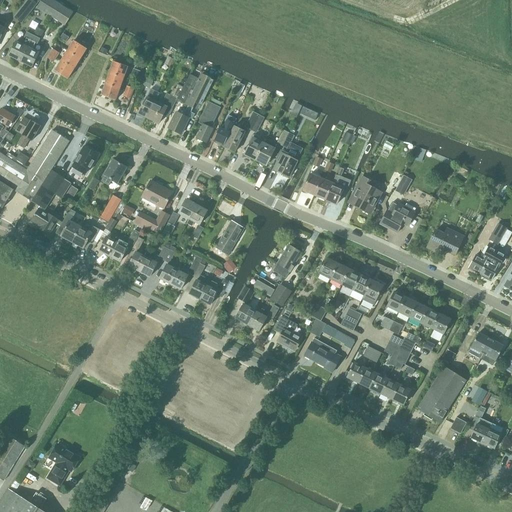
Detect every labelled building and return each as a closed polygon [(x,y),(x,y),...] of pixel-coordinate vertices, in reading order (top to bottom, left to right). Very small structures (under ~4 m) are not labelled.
[(23,7),(15,17),(22,23),(36,6),(37,4),(32,0),(27,7),(24,5),(23,7)] [(41,0),(37,7),(36,8),(51,16),(59,4),(57,3),(52,0),(41,0)] [(51,16),(65,25),(73,13),(59,4),(51,16)] [(36,28),(33,35),(40,38),(43,31),(36,28)] [(21,62),(33,35),(27,32),(24,37),(26,38),(23,45),(16,41),(9,56),(21,62)] [(69,36),(62,32),(59,36),(66,41),(69,36)] [(33,35),(21,62),(32,67),(39,53),(32,49),(35,43),(37,44),(40,39),(33,35)] [(68,51),(80,59),(87,49),(74,41),(68,51)] [(62,61),(74,69),(80,59),(68,51),(62,61)] [(168,55),(164,63),(171,66),(174,59),(168,55)] [(74,69),(62,61),(55,70),(68,78),(74,69)] [(110,73),(124,78),(128,67),(114,61),(110,73)] [(135,64),(132,73),(138,75),(141,66),(135,64)] [(106,84),(120,89),(124,78),(110,73),(106,84)] [(185,102),(184,103),(188,105),(193,107),(196,102),(201,104),(213,79),(202,73),(199,78),(196,77),(185,102)] [(183,87),(177,98),(185,102),(196,77),(190,74),(183,87)] [(120,89),(106,84),(102,95),(116,100),(120,89)] [(149,114),(147,117),(159,123),(165,110),(170,112),(177,99),(177,98),(183,87),(177,85),(175,89),(173,88),(170,95),(167,94),(161,105),(156,102),(155,102),(149,114)] [(149,94),(139,113),(147,117),(149,114),(155,102),(159,93),(151,89),(149,94)] [(211,127),(221,107),(210,102),(200,122),(204,124),(197,137),(207,142),(213,128),(211,127)] [(177,111),(169,128),(174,130),(174,132),(178,133),(180,133),(181,133),(189,117),(188,117),(193,107),(188,105),(184,115),(177,111)] [(0,144),(8,132),(5,130),(7,126),(8,126),(14,117),(1,110),(0,111),(0,144)] [(251,130),(259,114),(253,111),(245,127),(251,130)] [(259,114),(251,130),(257,133),(265,117),(259,114)] [(220,126),(213,142),(215,143),(224,146),(236,119),(228,115),(223,127),(220,126)] [(31,141),(40,126),(30,120),(30,121),(24,118),(16,131),(22,135),(23,136),(19,144),(25,147),(29,140),(31,141)] [(235,152),(245,132),(235,127),(225,147),(235,152)] [(282,145),(289,132),(284,130),(277,143),(282,145)] [(14,190),(31,200),(44,208),(64,179),(50,170),(68,141),(52,131),(26,170),(23,168),(14,162),(0,153),(0,206),(2,208),(14,190)] [(9,132),(5,138),(10,141),(14,136),(9,132)] [(288,177),(296,161),(303,148),(290,142),(294,135),(289,132),(282,145),(287,148),(276,171),(288,177)] [(349,145),(353,135),(346,132),(342,142),(349,145)] [(255,160),(265,140),(255,135),(253,139),(252,139),(244,155),(255,160)] [(276,145),(271,142),(265,140),(255,160),(266,165),(276,145)] [(381,147),(391,152),(395,144),(385,140),(381,147)] [(90,170),(98,155),(84,146),(72,166),(84,173),(87,168),(90,170)] [(20,154),(14,162),(23,168),(29,159),(20,154)] [(316,157),(313,165),(318,168),(322,159),(316,157)] [(117,183),(126,168),(113,160),(104,175),(104,176),(101,180),(109,185),(112,180),(117,183)] [(328,162),(325,171),(331,173),(334,164),(328,162)] [(339,167),(336,175),(341,178),(345,169),(339,167)] [(314,195),(321,179),(310,174),(303,190),(314,195)] [(403,175),(394,190),(404,195),(412,180),(403,175)] [(361,177),(356,188),(348,202),(370,214),(381,193),(371,188),(374,183),(361,177)] [(94,190),(99,181),(94,179),(89,188),(94,190)] [(321,179),(314,195),(325,200),(332,184),(321,179)] [(163,209),(172,193),(151,182),(142,197),(163,209)] [(332,184),(325,200),(336,205),(343,189),(332,184)] [(73,196),(77,190),(72,187),(68,193),(73,196)] [(113,195),(100,217),(108,222),(121,200),(113,195)] [(192,211),(196,205),(185,200),(178,214),(188,219),(192,211)] [(409,222),(414,212),(398,203),(397,205),(393,202),(388,210),(387,210),(380,224),(397,232),(404,219),(409,222)] [(130,216),(134,209),(125,204),(122,211),(130,216)] [(188,219),(199,225),(206,211),(196,205),(192,211),(188,219)] [(49,234),(58,220),(39,208),(30,222),(44,230),(43,231),(49,234)] [(162,233),(167,223),(171,216),(161,210),(156,220),(139,211),(134,222),(153,232),(155,229),(162,233)] [(171,216),(167,223),(173,226),(179,215),(173,212),(171,216)] [(68,213),(59,226),(64,229),(61,236),(72,242),(80,227),(70,221),(73,215),(68,213)] [(104,242),(99,250),(110,256),(117,242),(110,238),(111,236),(110,232),(117,221),(111,218),(105,229),(99,239),(104,242)] [(216,248),(228,255),(243,229),(232,222),(216,248)] [(497,244),(506,228),(497,223),(488,239),(497,244)] [(198,225),(192,236),(197,239),(203,228),(198,225)] [(80,227),(72,242),(74,243),(83,248),(87,241),(89,242),(92,244),(93,240),(97,242),(103,232),(99,230),(93,227),(90,232),(80,227)] [(455,253),(463,237),(446,229),(444,234),(435,230),(427,247),(436,251),(439,246),(455,253)] [(134,230),(126,245),(132,249),(138,237),(140,233),(134,230)] [(132,249),(138,252),(144,240),(138,237),(132,249)] [(117,242),(110,256),(120,261),(127,247),(117,242)] [(164,246),(158,257),(164,260),(169,249),(164,246)] [(276,265),(272,271),(285,279),(289,273),(300,254),(288,246),(276,265)] [(491,259),(496,250),(488,246),(482,258),(475,254),(468,267),(479,274),(488,258),(491,259)] [(169,249),(164,260),(169,263),(175,252),(169,249)] [(487,280),(488,278),(491,280),(504,255),(496,250),(491,259),(488,258),(479,274),(481,274),(480,276),(487,280)] [(156,262),(157,261),(156,257),(157,255),(149,251),(146,257),(139,271),(150,277),(157,263),(156,262)] [(146,257),(136,252),(129,266),(139,271),(146,257)] [(196,255),(187,273),(193,276),(202,258),(196,255)] [(237,266),(230,258),(222,264),(229,272),(237,266)] [(330,279),(338,264),(326,258),(319,273),(330,279)] [(199,263),(193,276),(197,278),(199,275),(200,275),(205,266),(199,263)] [(341,284),(349,269),(338,264),(330,279),(341,284)] [(169,286),(170,284),(178,270),(167,265),(159,280),(169,286)] [(352,290),(360,275),(349,269),(341,284),(352,290)] [(511,269),(503,286),(511,291),(511,269)] [(178,270),(170,284),(181,289),(188,275),(178,270)] [(209,280),(200,275),(199,275),(197,278),(189,294),(199,299),(209,280)] [(363,295),(371,280),(360,275),(352,290),(363,295)] [(209,280),(199,299),(210,304),(218,289),(223,292),(229,281),(223,278),(219,285),(209,280)] [(371,280),(363,295),(375,301),(382,285),(371,280)] [(282,306),(292,290),(280,283),(270,300),(282,306)] [(244,286),(237,299),(247,304),(255,292),(244,286)] [(398,311),(405,297),(394,291),(387,306),(398,311)] [(409,317),(416,302),(405,297),(398,311),(409,317)] [(420,322),(427,307),(416,302),(409,317),(420,322)] [(268,314),(275,318),(281,307),(275,303),(268,314)] [(315,303),(312,309),(324,315),(327,310),(315,303)] [(248,325),(256,311),(246,306),(238,319),(248,325)] [(431,328),(438,313),(427,307),(420,322),(431,328)] [(349,308),(346,314),(359,320),(361,314),(349,308)] [(312,309),(309,314),(316,318),(321,321),(324,315),(312,309)] [(256,311),(248,325),(258,331),(266,317),(256,311)] [(438,313),(431,328),(443,334),(450,319),(438,313)] [(346,314),(343,319),(356,325),(359,320),(346,314)] [(276,328),(283,332),(279,341),(293,349),(300,337),(293,334),(298,324),(283,315),(276,328)] [(388,330),(393,320),(384,315),(379,325),(388,330)] [(316,318),(309,331),(319,337),(326,324),(321,321),(316,318)] [(343,319),(341,325),(353,331),(356,325),(343,319)] [(393,320),(388,330),(396,334),(401,324),(393,320)] [(407,331),(404,337),(410,341),(414,334),(407,331)] [(391,333),(388,339),(399,345),(401,342),(402,339),(391,333)] [(479,359),(482,353),(485,349),(490,340),(478,333),(467,353),(479,359)] [(401,342),(412,348),(414,342),(416,344),(419,337),(414,334),(410,341),(404,337),(403,337),(402,339),(401,342)] [(312,342),(304,356),(325,367),(325,365),(333,370),(340,357),(335,354),(337,350),(314,338),(312,342)] [(397,350),(398,348),(399,345),(388,339),(386,345),(397,350)] [(495,360),(502,346),(490,340),(485,349),(482,353),(495,360)] [(422,347),(429,350),(432,344),(425,341),(422,347)] [(401,342),(399,345),(398,348),(409,353),(412,348),(401,342)] [(369,359),(374,348),(367,345),(362,355),(369,359)] [(395,353),(397,350),(386,345),(383,350),(390,354),(394,356),(395,353)] [(374,348),(369,359),(377,362),(382,352),(374,348)] [(397,350),(395,353),(406,359),(409,353),(398,348),(397,350)] [(448,349),(442,359),(452,365),(457,354),(448,349)] [(396,361),(394,365),(399,368),(401,363),(403,364),(406,359),(395,353),(394,356),(392,359),(396,361)] [(392,359),(394,356),(390,354),(387,362),(394,365),(396,361),(392,359)] [(357,382),(365,367),(354,362),(347,377),(357,382)] [(414,370),(407,366),(405,371),(411,374),(414,370)] [(439,422),(466,380),(444,366),(417,409),(439,422)] [(369,388),(376,373),(365,367),(357,382),(369,388)] [(380,393),(387,378),(376,373),(369,388),(380,393)] [(391,398),(398,384),(387,378),(380,393),(391,398)] [(398,384),(391,398),(403,404),(410,389),(398,384)] [(479,387),(472,402),(479,406),(486,391),(479,387)] [(482,443),(491,423),(480,417),(485,408),(480,405),(475,415),(469,429),(473,430),(469,437),(482,443)] [(460,433),(466,423),(456,417),(450,428),(460,433)] [(508,430),(503,428),(491,423),(482,443),(493,449),(497,441),(502,444),(508,430)] [(0,478),(3,480),(24,446),(5,434),(1,440),(2,441),(0,444),(2,445),(0,448),(0,478)] [(82,458),(58,443),(49,458),(56,463),(47,478),(60,487),(69,471),(72,473),(82,458)] [(0,511),(43,511),(8,490),(0,502),(0,511)]
